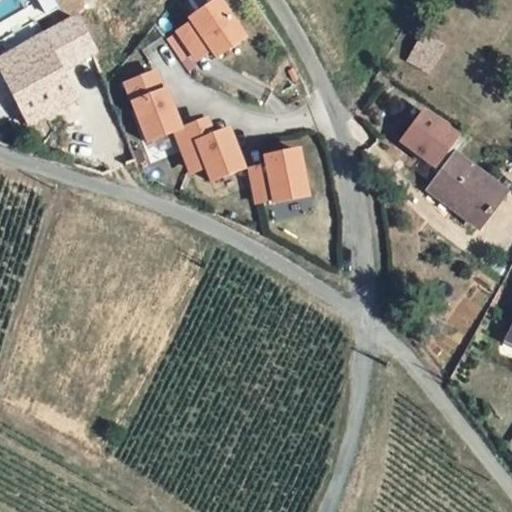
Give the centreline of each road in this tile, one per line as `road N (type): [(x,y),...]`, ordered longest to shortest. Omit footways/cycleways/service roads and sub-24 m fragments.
road 1 (unclassified): [(366,322),(250,246),(0,146)]
road 2 (unclassified): [(366,322),(327,116),(271,0)]
road 3 (residential): [(511,494),(366,322)]
road 4 (unclassified): [(321,511),(350,437),(366,322)]
